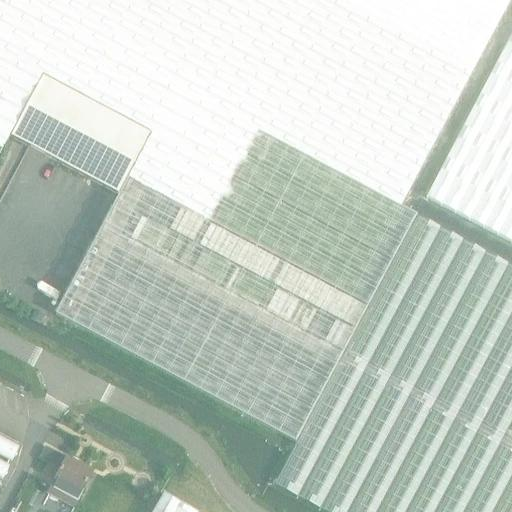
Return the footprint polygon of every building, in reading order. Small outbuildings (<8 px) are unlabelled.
[(0,0),(0,112),(17,121),(40,76),(151,135),(118,196),(55,316),(296,444),(274,485),(323,511),(511,511),(511,267),(400,208),(510,0),(0,0)] [(511,34),(426,198),(511,243),(511,34)] [(0,153),(9,138),(118,196),(151,135),(40,76),(17,121),(0,112),(0,153)] [(34,310),(30,319),(39,324),(43,315),(34,310)] [(74,509),(93,473),(66,459),(59,470),(49,465),(43,476),(54,481),(47,494),(74,509)] [(190,511),(162,495),(151,511),(190,511)]
